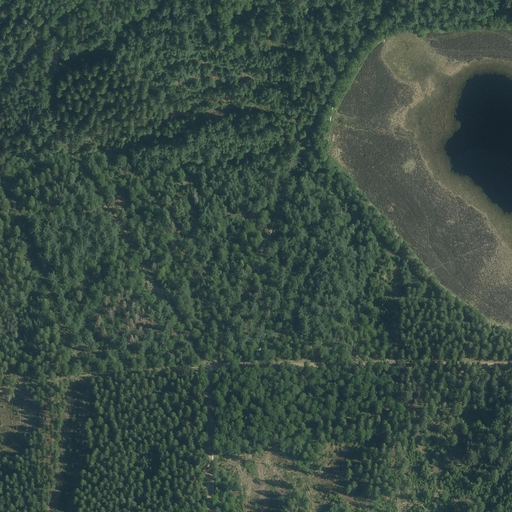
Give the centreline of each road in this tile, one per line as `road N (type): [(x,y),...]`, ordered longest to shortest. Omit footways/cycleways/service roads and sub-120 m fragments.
road 1 (track): [(208,511),(212,367),(59,121),(58,40),(35,0)]
road 2 (track): [(212,367),(511,365)]
road 3 (track): [(263,247),(315,115),(387,0)]
road 4 (track): [(69,380),(212,367)]
road 5 (track): [(212,367),(263,247)]
